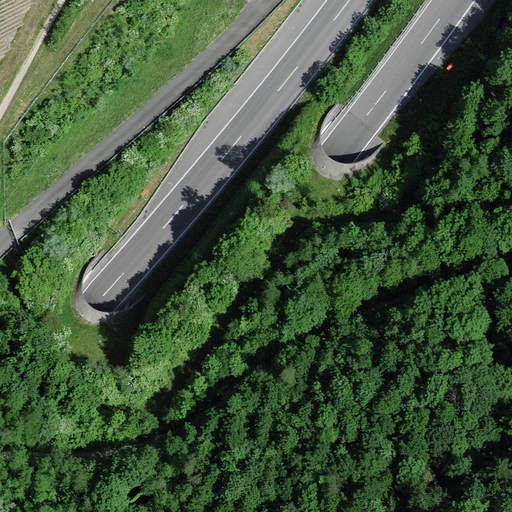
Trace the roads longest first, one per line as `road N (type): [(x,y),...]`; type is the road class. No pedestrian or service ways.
road 1 (motorway): [(21,511),(332,159),(452,0)]
road 2 (track): [(511,268),(451,281),(355,326),(167,447),(111,461),(0,458)]
road 3 (motorway): [(349,0),(175,214),(0,407)]
road 4 (track): [(0,113),(62,0)]
